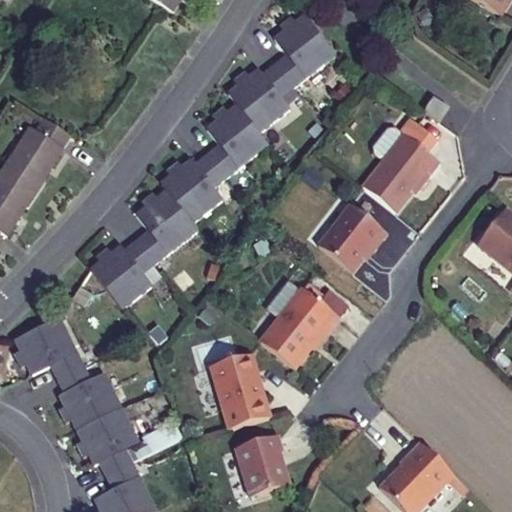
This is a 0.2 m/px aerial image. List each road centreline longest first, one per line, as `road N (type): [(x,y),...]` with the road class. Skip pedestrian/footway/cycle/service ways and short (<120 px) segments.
road 1 (residential): [(0,305),(127,165),(245,0)]
road 2 (residential): [(510,138),(414,258),(390,313),(322,402)]
